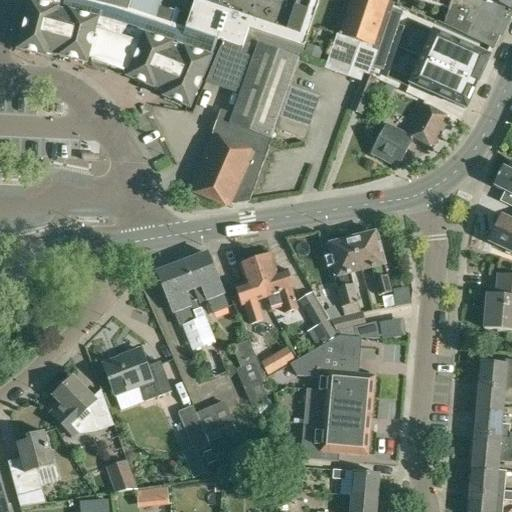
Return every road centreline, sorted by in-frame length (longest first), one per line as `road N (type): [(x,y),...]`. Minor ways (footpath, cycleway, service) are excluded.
road 1 (residential): [(427,511),(416,475),(433,268),(426,193)]
road 2 (secondary): [(158,237),(426,193)]
road 3 (residential): [(158,237),(141,184),(91,107),(72,92),(0,79)]
road 4 (residential): [(0,401),(90,314),(103,288),(93,251)]
road 5 (secondary): [(426,193),(474,153),(511,71)]
